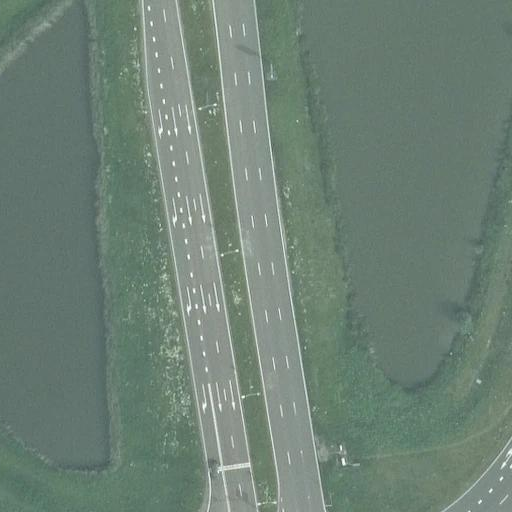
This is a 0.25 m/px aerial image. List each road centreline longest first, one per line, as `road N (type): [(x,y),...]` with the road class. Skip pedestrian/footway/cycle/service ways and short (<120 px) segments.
road 1 (secondary): [(158,0),(243,511)]
road 2 (trunk): [(305,511),(231,0)]
